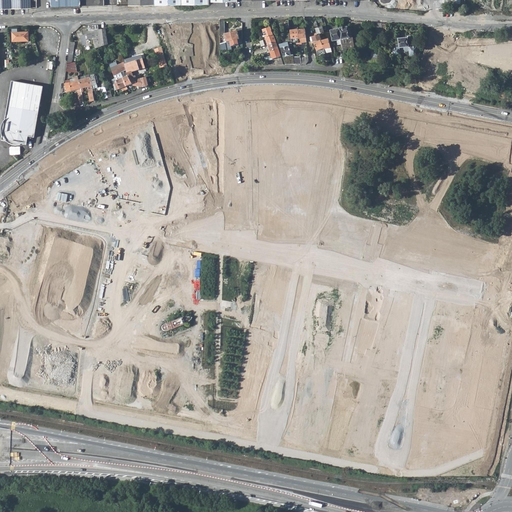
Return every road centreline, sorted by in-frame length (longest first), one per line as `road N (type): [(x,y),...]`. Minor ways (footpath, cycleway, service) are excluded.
road 1 (residential): [(511,301),(33,214),(0,224)]
road 2 (tertiary): [(42,154),(130,107),(246,81),(310,81),(511,119)]
road 3 (primary): [(462,511),(0,423)]
road 4 (residential): [(68,18),(324,13),(511,26)]
road 5 (primary): [(0,469),(132,473),(342,511)]
